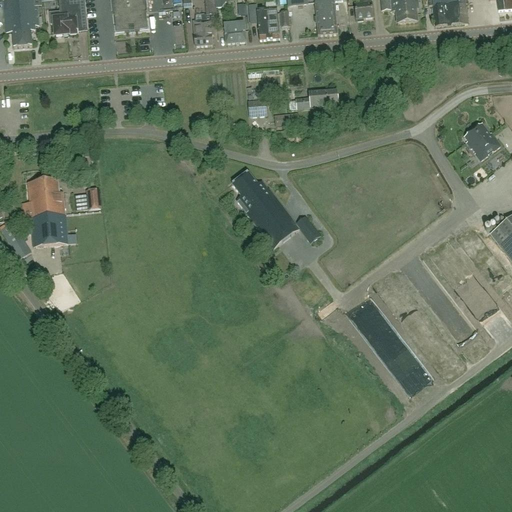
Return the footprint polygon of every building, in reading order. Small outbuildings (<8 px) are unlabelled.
[(36,33),(35,27),(39,27),(37,0),(31,0),(0,2),(0,12),(4,12),(6,35),(13,34),(14,50),(33,48),(32,33),(36,33)] [(70,36),(71,36),(78,35),(78,34),(87,33),(84,0),(59,0),(61,14),(50,15),(51,26),(54,26),(55,38),(70,37),(70,36)] [(111,0),(113,17),(115,17),(116,34),(148,31),(146,13),(147,13),(146,0),(111,0)] [(183,0),(185,10),(193,10),(192,0),(183,0)] [(195,49),(213,48),(212,37),(214,37),(213,26),(218,26),(216,10),(215,0),(205,0),(207,16),(196,17),(195,24),(194,24),(195,38),(195,49)] [(226,0),(230,0),(215,0),(216,10),(221,9),(221,7),(223,5),(223,3),(226,3),(226,0)] [(326,4),(325,0),(314,0),(318,37),(318,38),(329,37),(326,4)] [(326,4),(329,37),(338,36),(335,4),(343,3),(342,0),(325,0),(326,4)] [(363,23),(363,21),(374,20),(372,5),(370,5),(369,0),(361,0),(362,6),(355,7),(357,22),(358,22),(358,24),(363,23)] [(418,0),(420,0),(419,0),(380,0),(382,12),(390,12),(390,13),(396,13),(398,25),(417,24),(416,11),(419,11),(418,0)] [(435,28),(468,25),(468,18),(464,19),(463,6),(461,6),(460,0),(433,0),(434,8),(433,9),(435,28)] [(506,13),(511,12),(511,0),(500,0),(497,0),(499,13),(506,12),(506,13)] [(268,42),(266,11),(257,11),(257,7),(249,8),(250,22),(258,22),(260,43),(268,42)] [(277,10),(266,11),(268,42),(280,41),(277,10)] [(289,29),(288,14),(280,14),(281,30),(289,29)] [(226,46),(246,44),(244,25),(224,27),(226,46)] [(298,111),(338,107),(336,93),(309,96),(310,102),(297,103),(298,111)] [(251,119),(268,118),(267,103),(249,105),(251,119)] [(297,117),(284,118),(285,129),(299,127),(297,117)] [(465,139),(464,139),(465,140),(468,144),(467,145),(472,152),(472,151),(476,156),(475,156),(476,157),(480,163),(481,163),(489,157),(488,157),(493,154),(501,148),(491,136),(490,137),(482,127),(483,127),(482,126),(481,126),(482,127),(465,139)] [(237,202),(273,251),(299,232),(308,245),(318,237),(305,221),(296,227),(269,190),(268,191),(262,184),(258,187),(249,175),(233,187),(241,198),(237,202)] [(27,186),(30,218),(65,214),(62,194),(60,195),(58,182),(27,186)] [(89,212),(101,211),(99,192),(87,193),(89,212)] [(68,247),(66,231),(65,214),(30,218),(34,250),(68,247)] [(511,219),(491,236),(511,262),(511,219)] [(447,381),(466,371),(459,360),(441,370),(447,381)]
